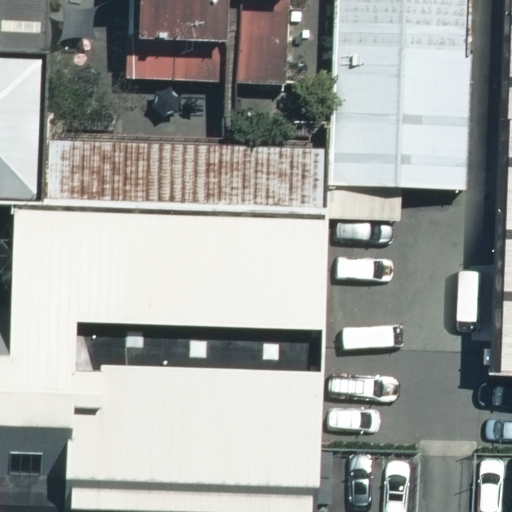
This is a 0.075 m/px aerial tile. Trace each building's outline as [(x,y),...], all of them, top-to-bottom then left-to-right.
[(0,0),(0,202),(13,203),(41,204),(44,128),(48,0),(0,0)] [(294,0),(127,0),(126,69),(293,72),(294,0)] [(471,0),(335,0),(332,137),(329,180),(466,185),(471,0)] [(511,379),(511,0),(508,0),(496,380),(511,379)] [(44,128),(41,204),(327,212),(329,180),(332,137),(44,128)] [(316,511),(324,309),(327,212),(41,204),(13,203),(11,278),(10,301),(0,301),(0,504),(236,511),(316,511)]
